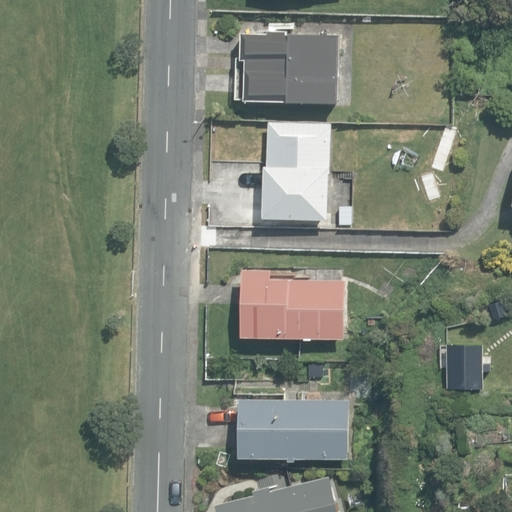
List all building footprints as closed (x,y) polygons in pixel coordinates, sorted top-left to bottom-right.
[(248,100),(341,103),(343,33),(244,32),(244,59),(249,59),(248,100)] [(266,217),(329,217),(332,122),(270,121),(268,165),(266,165),(265,217),(266,217)] [(243,335),(346,337),(347,279),(273,277),(273,268),(245,267),(244,267),(243,335)] [(290,459),(297,459),(297,456),(350,457),(351,398),(241,396),(240,456),(290,457),(290,459)] [(219,502),(221,511),(340,511),(332,475),(273,490),(272,486),(257,489),(257,493),(219,502)]
